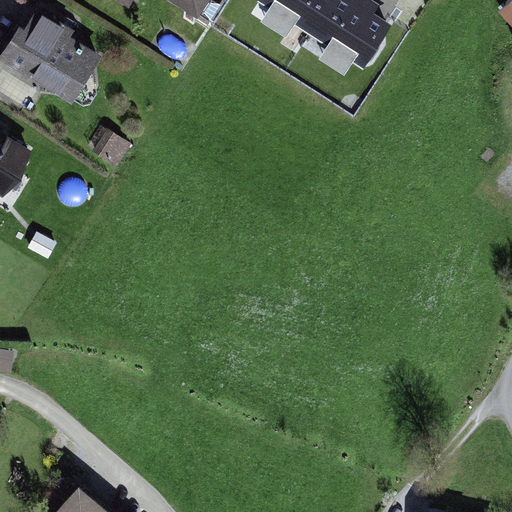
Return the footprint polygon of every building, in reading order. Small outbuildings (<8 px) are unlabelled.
[(209,0),(168,0),(198,18),(209,0)] [(258,0),(267,6),(260,18),(286,34),(294,22),(326,43),(317,56),(344,73),(353,59),(363,65),(391,22),(374,11),(379,3),(375,0),(258,0)] [(511,0),(505,0),(497,7),(511,24),(511,0)] [(75,27),(37,4),(25,24),(20,21),(0,53),(0,58),(73,103),(104,53),(71,33),(75,27)] [(131,144),(102,125),(87,148),(116,166),(131,144)] [(0,193),(4,195),(22,174),(34,148),(0,128),(0,193)] [(57,241),(36,230),(27,247),(48,258),(57,241)] [(14,350),(0,347),(0,369),(11,371),(14,350)] [(114,511),(78,482),(53,511),(114,511)]
